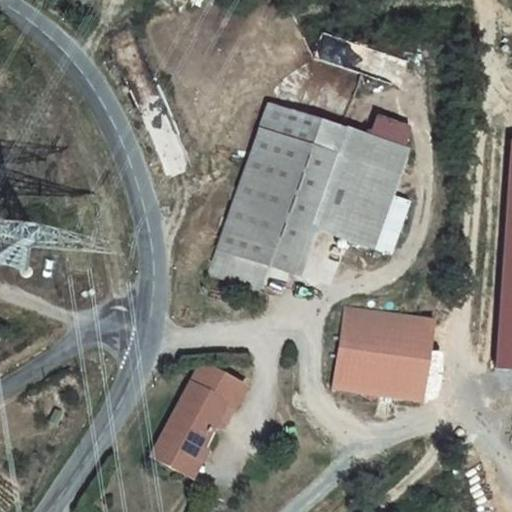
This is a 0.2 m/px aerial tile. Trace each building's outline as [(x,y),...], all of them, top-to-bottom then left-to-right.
[(136,31),(113,39),(129,87),(152,80),(136,31)] [(216,269),(254,284),(271,237),(282,241),(346,264),(363,217),(381,167),(317,144),(269,127),(216,269)] [(363,217),(346,264),(361,270),(378,222),(363,217)] [(271,237),(254,284),(265,288),(282,241),(271,237)] [(427,403),(438,318),(344,307),(333,392),(427,403)] [(235,402),(195,381),(157,453),(186,468),(201,445),(211,450),(224,428),(220,426),(235,402)] [(197,475),(211,450),(201,445),(186,468),(197,475)]
